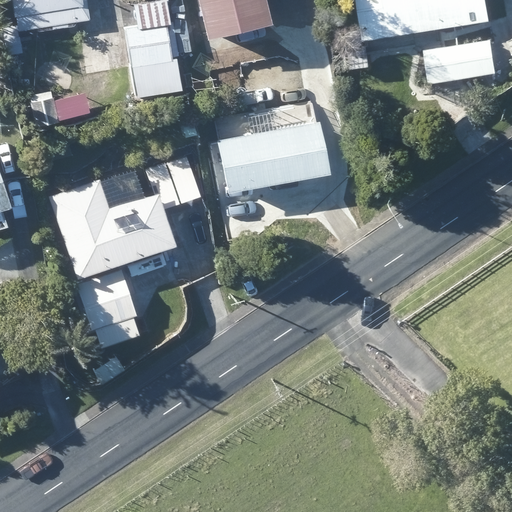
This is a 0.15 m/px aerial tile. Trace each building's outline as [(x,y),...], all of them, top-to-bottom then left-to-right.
[(86,18),(83,0),(9,0),(11,12),(12,16),(15,16),(17,28),(66,20),(86,18)] [(188,49),(182,14),(171,15),(172,20),(166,21),(163,0),(146,0),(130,2),(131,5),(134,24),(124,26),(129,66),(133,95),(179,88),(174,51),(188,49)] [(195,0),(203,35),(209,33),(266,20),(261,0),(195,0)] [(486,0),(356,0),(363,38),(489,18),(486,0)] [(461,77),(495,71),(491,38),(429,48),(434,81),(461,77)] [(350,68),(370,66),(368,46),(348,48),(350,68)] [(29,101),(33,124),(56,120),(51,96),(29,101)] [(190,156),(167,163),(179,203),(202,196),(190,156)] [(0,206),(8,203),(0,178),(0,206)] [(106,205),(99,184),(96,178),(45,195),(72,275),(172,241),(154,189),(150,190),(106,205)]
